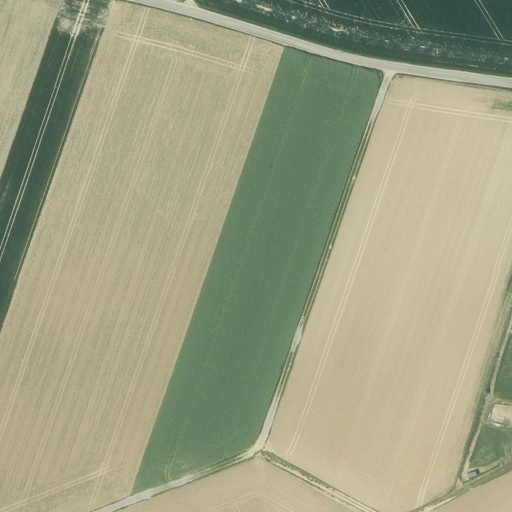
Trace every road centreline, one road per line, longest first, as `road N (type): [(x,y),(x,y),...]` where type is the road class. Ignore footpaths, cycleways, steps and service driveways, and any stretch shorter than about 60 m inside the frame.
road 1 (track): [(109,511),(254,459),(387,67)]
road 2 (unclassified): [(146,0),(363,63),(511,83)]
road 3 (track): [(254,459),(362,511)]
